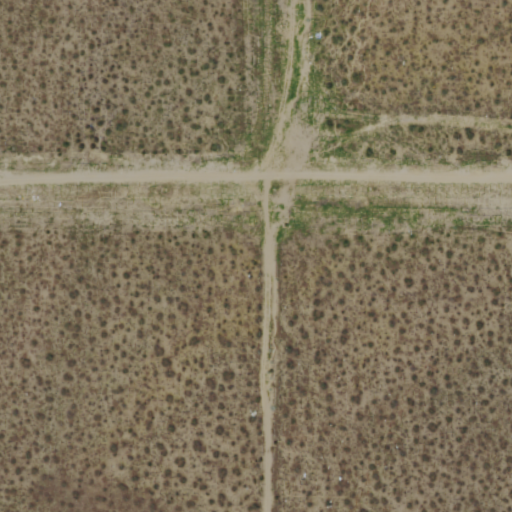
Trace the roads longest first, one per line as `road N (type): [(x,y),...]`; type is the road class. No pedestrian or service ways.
road 1 (track): [(278,511),(290,170),(285,0)]
road 2 (track): [(290,170),(0,176)]
road 3 (track): [(511,173),(290,170)]
